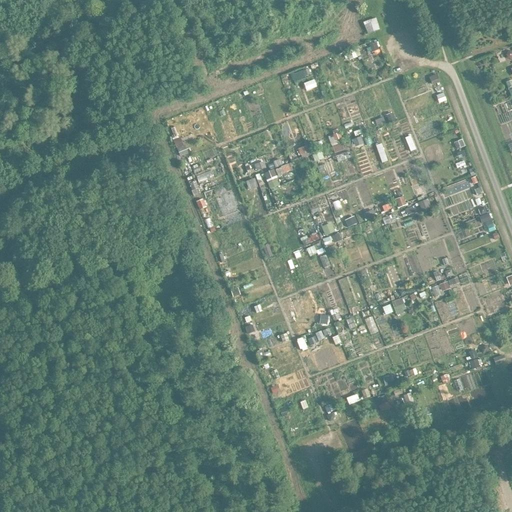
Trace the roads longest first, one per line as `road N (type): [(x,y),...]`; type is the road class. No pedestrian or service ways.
road 1 (unknown): [(511,448),(342,510),(326,498),(308,456),(333,435),(332,419)]
road 2 (unclassified): [(511,224),(426,0)]
